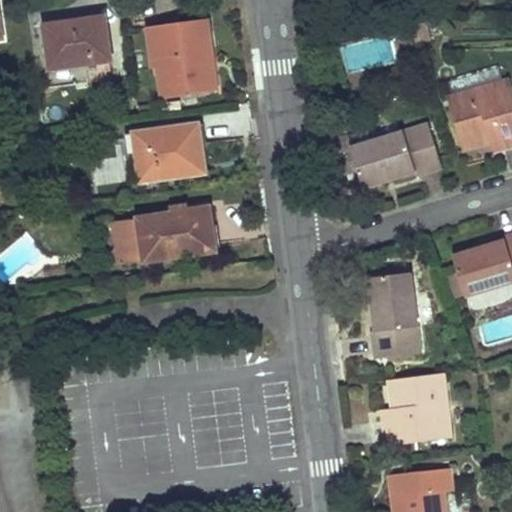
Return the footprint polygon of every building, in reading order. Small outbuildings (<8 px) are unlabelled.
[(78,20),(43,25),(50,70),(113,62),(106,16),(78,20)] [(156,65),(161,98),(214,91),(210,68),(205,68),(203,59),(208,58),(212,58),(207,19),(180,22),(159,25),(164,65),(156,65)] [(424,23),(412,26),(418,45),(430,42),(424,23)] [(151,26),(156,65),(164,65),(159,25),(151,26)] [(511,83),(511,79),(448,98),(464,149),(493,141),(495,151),(511,147),(511,146),(511,83)] [(202,124),(134,134),(141,184),(183,178),(181,165),(206,162),(204,144),(202,124)] [(429,124),(352,149),(348,137),(333,142),(344,175),(358,171),(364,188),(399,178),(415,173),(417,176),(442,167),(429,124)] [(141,264),(219,252),(216,228),(213,207),(135,218),(135,220),(111,223),(117,266),(141,262),(141,264)] [(505,241),(453,257),(466,297),(511,282),(511,235),(504,238),(505,241)] [(421,353),(410,273),(370,278),(373,308),(376,331),(373,332),(376,359),(421,353)] [(451,438),(444,373),(389,380),(393,408),(382,410),(385,433),(386,446),(451,438)] [(451,468),(390,475),(392,494),(394,511),(447,511),(445,492),(454,490),(451,468)]
